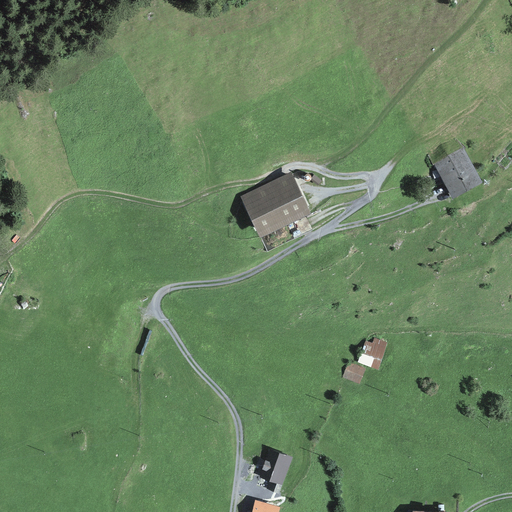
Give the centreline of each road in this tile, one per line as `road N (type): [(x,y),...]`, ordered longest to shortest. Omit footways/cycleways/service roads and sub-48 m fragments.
road 1 (track): [(231,511),(236,417),(157,312),(157,296),(243,276),(367,198),(371,176),(317,169)]
road 2 (track): [(317,169),(295,165),(175,205),(73,195),(0,262)]
road 3 (track): [(486,0),(373,127),(317,169)]
road 4 (track): [(304,188),(368,186),(481,97)]
